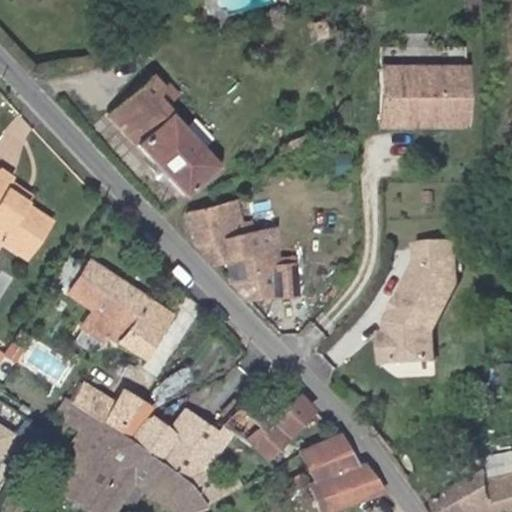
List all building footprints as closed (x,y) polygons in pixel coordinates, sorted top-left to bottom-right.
[(403,75),(403,68),(380,69),(382,126),(414,126),(414,117),(427,117),(427,125),(466,124),(465,67),(431,68),(431,74),(403,75)] [(164,87),(162,85),(150,73),(110,111),(138,142),(136,144),(184,194),(216,164),(163,108),(154,98),(164,87)] [(165,81),(162,85),(164,87),(154,98),(163,108),(178,94),(165,81)] [(414,117),(414,126),(427,125),(427,117),(414,117)] [(0,173),(0,242),(25,259),(50,223),(24,206),(25,204),(3,191),(7,185),(10,180),(0,173)] [(29,199),(7,185),(3,191),(25,204),(29,199)] [(230,284),(245,300),(296,293),(294,262),(276,264),(274,226),(242,234),(235,200),(188,211),(195,248),(211,265),(225,262),(230,284)] [(386,321),(386,335),(393,341),(394,363),(432,362),(431,331),(458,286),(458,248),(420,248),(419,266),(399,300),(403,305),(398,313),(392,311),(386,321)] [(93,309),(82,326),(101,339),(107,332),(143,354),(168,315),(87,262),(67,293),(93,309)] [(393,341),(386,335),(380,335),(380,363),(394,363),(393,341)] [(126,440),(139,420),(80,385),(69,402),(126,440)] [(250,443),(291,398),(282,390),(265,409),(250,394),(220,424),(250,443)] [(312,409),(297,392),(291,398),(250,443),(265,460),(312,409)] [(84,437),(77,449),(52,487),(92,511),(111,511),(133,482),(174,511),(189,511),(204,506),(199,498),(188,482),(182,478),(142,450),(126,440),(69,402),(64,398),(52,416),(77,432),(84,437)] [(142,450),(182,478),(215,433),(183,410),(167,430),(147,416),(139,420),(126,440),(142,450)] [(0,450),(12,432),(0,424),(0,450)] [(84,437),(77,432),(69,445),(77,449),(84,437)] [(326,475),(338,507),(383,490),(362,462),(353,465),(334,434),(298,451),(312,481),(326,475)] [(511,511),(511,436),(487,444),(487,472),(428,508),(430,511),(511,511)] [(317,511),(323,511),(338,507),(326,475),(312,481),(307,483),(317,511)]
